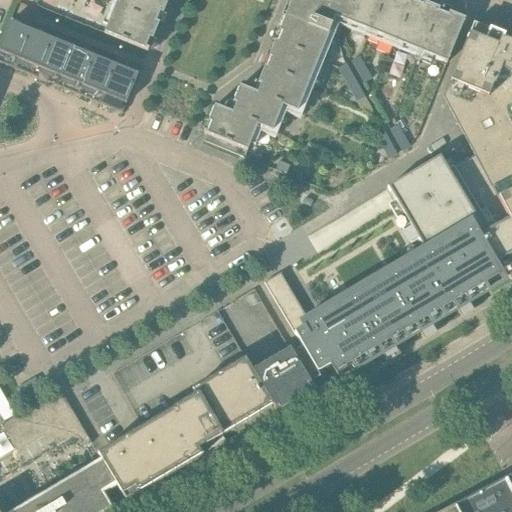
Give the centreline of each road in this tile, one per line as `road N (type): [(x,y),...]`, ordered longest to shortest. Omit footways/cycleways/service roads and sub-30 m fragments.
road 1 (tertiary): [(511,334),(219,511)]
road 2 (tertiary): [(268,511),(511,366)]
road 3 (residential): [(221,174),(130,138),(64,147)]
